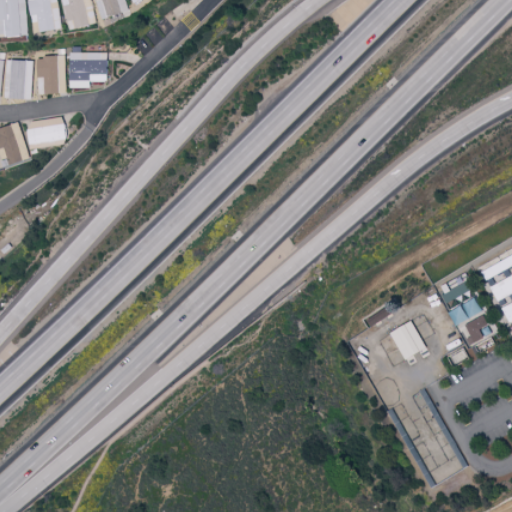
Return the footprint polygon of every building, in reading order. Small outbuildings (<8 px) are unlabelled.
[(29,34),(27,0),(0,0),(0,28),(0,35),(29,34)] [(30,0),(34,31),(62,27),(58,0),(30,0)] [(63,0),(71,28),(92,23),(85,0),(63,0)] [(97,0),(103,19),(130,11),(126,0),(97,0)] [(92,87),(92,80),(109,80),(109,51),(71,51),(71,86),(92,87)] [(68,92),(66,54),(38,55),(40,93),(68,92)] [(33,97),(34,59),(7,58),(6,97),(33,97)] [(66,116),(29,119),(32,147),(69,144),(66,116)] [(32,156),(19,121),(0,128),(0,151),(3,158),(8,156),(11,164),(32,156)] [(511,273),(490,285),(498,299),(511,291),(511,273)] [(465,298),(473,292),(465,281),(452,291),(455,295),(460,291),(465,298)] [(511,318),(511,299),(502,305),(509,319),(511,318)] [(472,342),(493,335),(487,315),(466,322),(472,342)] [(407,359),(428,347),(413,319),(392,331),(407,359)] [(449,354),(454,366),(471,358),(465,346),(449,354)]
